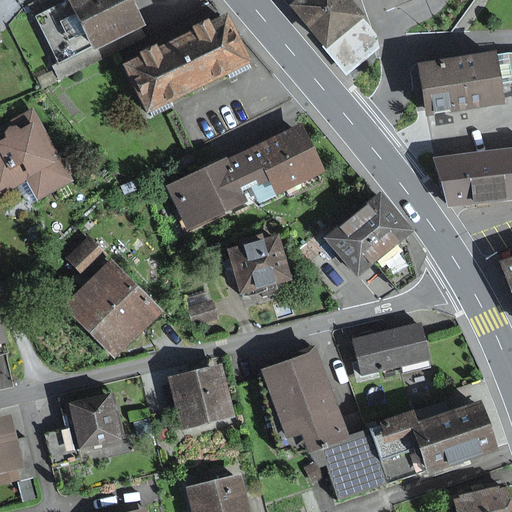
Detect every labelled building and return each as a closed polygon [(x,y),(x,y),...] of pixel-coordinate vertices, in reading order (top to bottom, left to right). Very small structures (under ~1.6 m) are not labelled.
[(125,0),(66,0),(33,17),(57,65),(93,47),(100,60),(144,38),(127,2),(125,0)] [(352,0),(310,0),(297,11),(353,81),(392,50),(352,0)] [(142,59),(125,68),(148,114),(245,66),(223,20),(207,28),(205,23),(200,26),(192,29),(194,34),(155,53),(153,48),(147,51),(140,55),(142,59)] [(421,69),(426,120),(511,110),(511,101),(510,85),(507,60),(421,69)] [(35,102),(0,121),(0,189),(27,177),(39,197),(71,175),(35,102)] [(210,172),(171,190),(188,226),(240,202),(236,193),(250,187),(255,198),(285,184),(291,198),(321,184),(296,132),(275,142),(210,172)] [(511,155),(454,161),(458,208),(511,202),(511,155)] [(380,196),(326,236),(356,276),(375,262),(393,286),(428,260),(380,196)] [(280,236),(236,246),(247,295),(291,285),(280,236)] [(120,256),(69,302),(117,355),(168,309),(120,256)] [(425,329),(355,338),(360,374),(429,365),(425,329)] [(317,356),(269,374),(300,455),(348,437),(317,356)] [(214,370),(167,381),(180,436),(227,425),(214,370)] [(471,372),(368,406),(381,443),(417,431),(427,461),(494,439),(471,372)] [(110,390),(61,401),(72,450),(121,439),(110,390)] [(13,411),(0,414),(0,470),(27,463),(13,411)] [(251,511),(242,473),(187,485),(193,511),(251,511)] [(511,511),(511,486),(457,497),(460,511),(511,511)]
